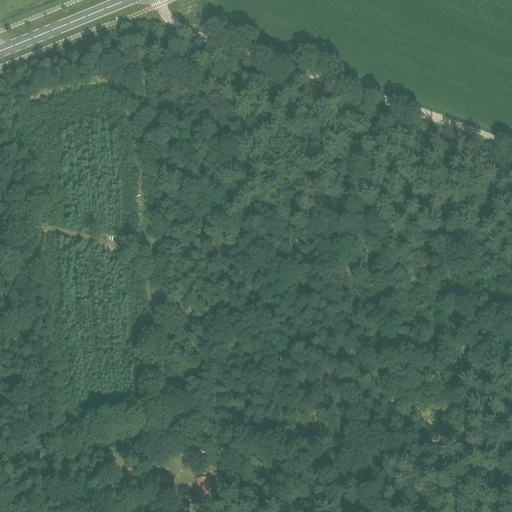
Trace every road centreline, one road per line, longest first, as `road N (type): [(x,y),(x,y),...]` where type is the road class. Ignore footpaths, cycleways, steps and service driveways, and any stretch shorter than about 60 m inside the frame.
road 1 (track): [(511,149),(197,35),(168,20),(157,0)]
road 2 (secondary): [(0,51),(126,0)]
